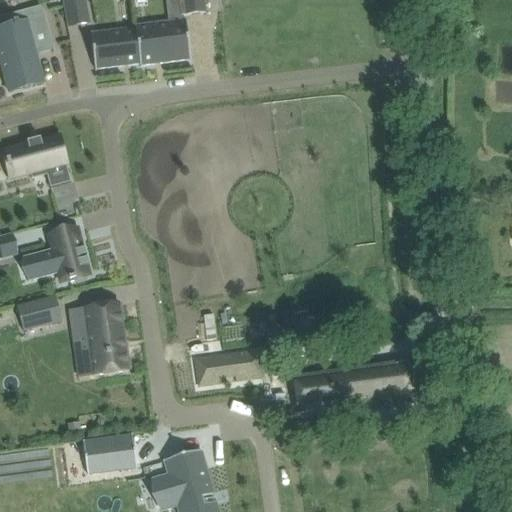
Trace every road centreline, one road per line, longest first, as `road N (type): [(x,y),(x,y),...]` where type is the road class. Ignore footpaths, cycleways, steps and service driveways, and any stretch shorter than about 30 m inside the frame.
road 1 (residential): [(273,511),(256,419),(225,411),(167,416),(143,264),(124,237),(106,103)]
road 2 (unclassified): [(491,511),(482,431),(428,200),(429,67)]
road 3 (residential): [(429,67),(106,103)]
